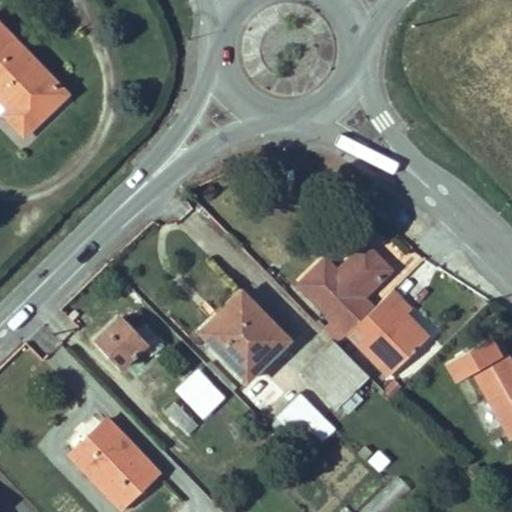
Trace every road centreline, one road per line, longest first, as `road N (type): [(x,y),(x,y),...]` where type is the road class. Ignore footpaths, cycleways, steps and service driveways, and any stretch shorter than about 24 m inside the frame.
road 1 (unknown): [(220,511),(24,304)]
road 2 (unclassified): [(333,97),(511,259)]
road 3 (secondary): [(0,328),(143,184)]
road 4 (secondary): [(143,184),(279,116)]
road 5 (secondary): [(216,57),(203,95),(143,184)]
